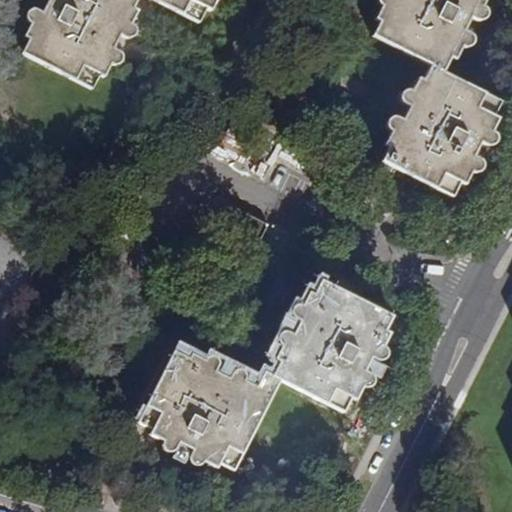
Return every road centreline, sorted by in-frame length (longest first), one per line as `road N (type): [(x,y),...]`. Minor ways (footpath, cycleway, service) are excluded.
road 1 (residential): [(483,307),(234,189),(202,188),(137,262),(5,264)]
road 2 (residential): [(483,307),(378,511)]
